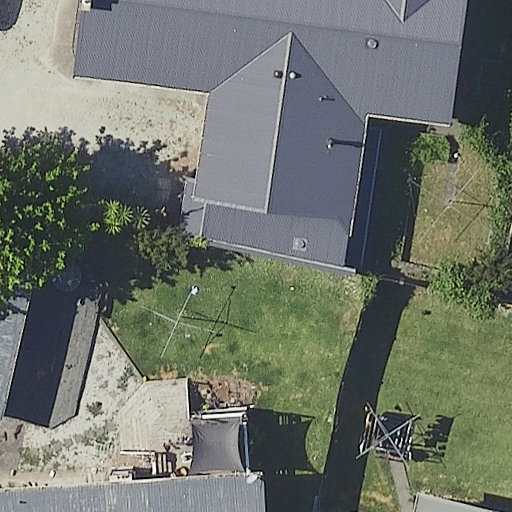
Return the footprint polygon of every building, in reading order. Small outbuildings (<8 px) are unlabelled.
[(444,0),(63,0),(55,65),(186,82),(166,236),(326,257),(346,103),(429,114),(444,0)] [(0,341),(25,232),(0,226),(0,341)] [(511,229),(498,296),(511,299),(511,229)] [(0,511),(234,511),(232,466),(0,476),(0,511)] [(501,511),(404,493),(400,511),(501,511)]
